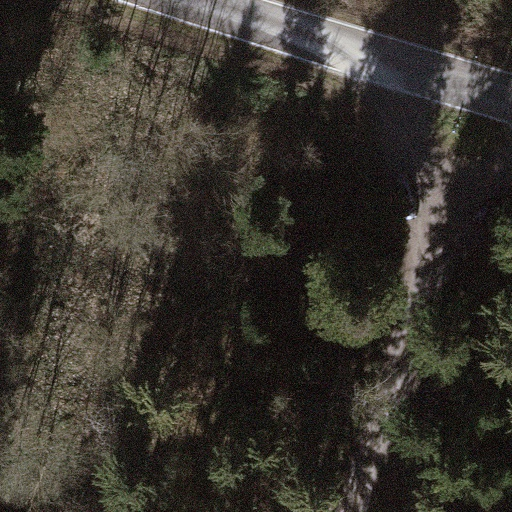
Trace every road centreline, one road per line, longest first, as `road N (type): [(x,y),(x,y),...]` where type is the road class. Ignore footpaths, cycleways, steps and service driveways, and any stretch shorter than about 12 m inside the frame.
road 1 (track): [(400,74),(324,511)]
road 2 (unclassified): [(511,106),(151,0)]
